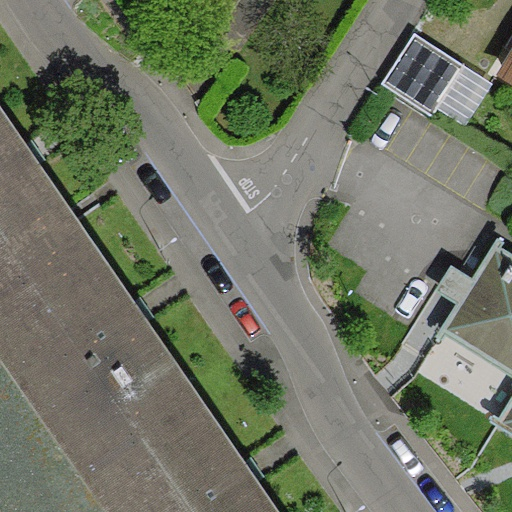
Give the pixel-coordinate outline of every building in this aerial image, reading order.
[(466,67),(416,35),(384,84),(435,117),(466,67)] [(0,294),(82,237),(0,118),(0,294)] [(192,397),(82,237),(0,294),(0,329),(94,465),(192,397)] [(511,256),(497,247),(475,283),(460,306),(444,331),(511,373),(511,403),(499,425),(511,432),(511,256)] [(460,306),(475,283),(456,271),(441,294),(460,306)] [(0,464),(33,511),(125,511),(94,465),(0,329),(0,464)] [(271,511),(192,397),(94,465),(125,511),(271,511)] [(0,511),(33,511),(0,464),(0,511)]
